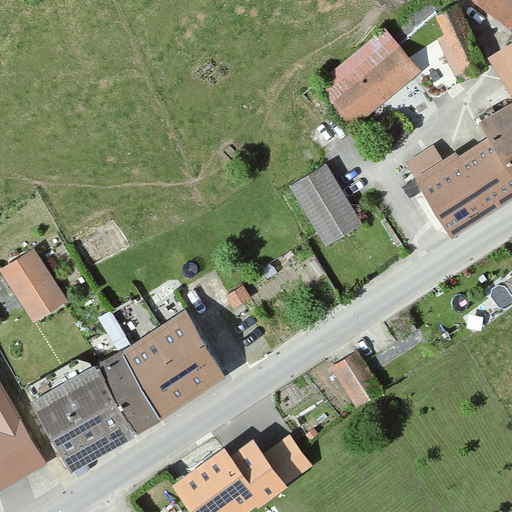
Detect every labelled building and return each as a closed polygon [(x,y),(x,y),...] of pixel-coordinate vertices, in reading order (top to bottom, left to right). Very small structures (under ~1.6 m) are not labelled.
[(511,0),(468,0),(511,36),(511,0)] [(454,4),(431,16),(462,80),(486,69),(454,4)] [(351,128),(421,71),(385,28),(316,85),(351,128)] [(489,130),(511,165),(511,37),(488,52),(511,90),(511,94),(480,114),(489,130)] [(511,192),(511,165),(489,130),(458,150),(455,145),(440,155),(433,145),(408,161),(451,230),(511,192)] [(305,147),(308,149),(312,149),(315,148),(318,146),(320,143),(321,140),(320,136),(318,133),(314,131),(311,131),(307,132),(304,134),(302,137),(302,140),(303,144),(305,147)] [(325,162),(287,185),(324,246),(362,224),(325,162)] [(37,320),(66,303),(36,251),(7,268),(37,320)] [(511,294),(511,273),(502,281),(511,294)] [(243,284),(228,292),(234,304),(250,295),(243,284)] [(144,289),(104,313),(124,347),(114,352),(152,414),(220,374),(183,312),(164,323),(144,289)] [(351,407),(382,388),(359,349),(327,367),(351,407)] [(84,363),(75,369),(119,440),(132,432),(156,419),(152,414),(114,352),(88,370),(84,363)] [(119,440),(75,369),(23,397),(69,471),(119,440)] [(0,454),(7,467),(37,450),(0,384),(0,454)] [(223,439),(170,477),(196,511),(236,511),(282,479),(251,438),(232,452),(223,439)]
